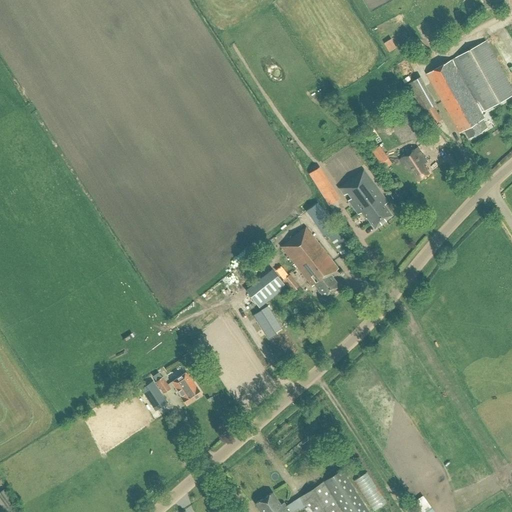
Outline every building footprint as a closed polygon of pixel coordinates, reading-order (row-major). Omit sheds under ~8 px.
[(396,39),(387,42),(390,49),(399,46),(396,39)] [(511,94),(511,88),(486,41),(427,74),(459,132),(464,129),(469,138),(487,128),(483,120),(484,119),(480,112),(484,110),(511,94)] [(418,79),(408,84),(424,111),(426,110),(434,124),(441,120),(418,79)] [(388,158),(379,145),(371,151),(381,164),(388,158)] [(417,147),(399,159),(406,168),(408,167),(411,172),(413,171),(419,180),(429,173),(423,164),(427,162),(417,147)] [(386,202),(363,170),(338,188),(343,195),(346,193),(350,199),(347,201),(357,215),(360,212),(364,217),(365,217),(373,228),(390,215),(383,205),(386,202)] [(334,228),(316,203),(305,211),(323,235),(326,233),(342,256),(349,251),(334,228)] [(338,270),(305,227),(280,247),(311,286),(313,285),(324,299),(340,287),(331,276),(338,270)] [(273,272),(247,292),(259,307),(285,287),(273,272)] [(289,275),(281,281),(296,299),(304,293),(289,275)] [(266,305),(253,314),(268,338),(275,333),(274,332),(280,327),(266,305)] [(186,372),(171,382),(181,397),(186,405),(202,395),(196,386),(196,387),(186,372)] [(162,394),(170,389),(162,376),(154,381),(162,394)] [(150,381),(140,388),(154,410),(165,403),(150,381)] [(283,502),(280,504),(272,491),(255,503),(260,511),(291,511),(298,508),(299,510),(304,506),(307,511),(369,511),(341,468),(323,480),(285,505),(283,502)] [(0,491),(0,504),(3,509),(13,502),(3,489),(0,491)] [(426,511),(436,511),(432,503),(424,506),(426,511)]
